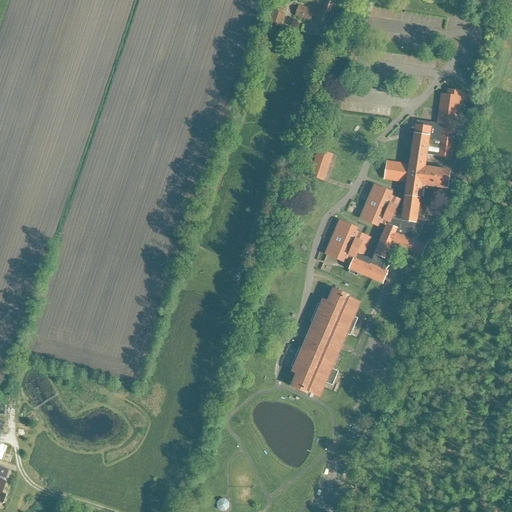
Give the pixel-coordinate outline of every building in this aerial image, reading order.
[(282,14),(286,0),(285,0),(276,0),(269,25),(280,29),(285,15),(282,14)] [(334,3),(326,0),(325,0),(323,9),(319,8),(317,13),(313,12),(313,11),(298,6),(295,17),(310,21),(311,16),(316,17),(314,25),(328,29),(335,5),(334,5),(334,3)] [(487,26),(492,28),(496,20),(490,18),(487,26)] [(425,223),(427,206),(429,194),(436,195),(436,198),(447,199),(451,172),(428,168),(428,167),(425,167),(427,155),(452,159),(462,92),(449,90),(448,96),(442,95),(438,124),(439,124),(438,126),(431,125),(432,123),(418,121),(417,126),(415,126),(414,127),(412,128),(411,130),(410,132),(410,133),(410,135),(410,136),(410,137),(410,139),(411,141),(413,142),(414,143),(411,166),(388,163),(385,178),(409,182),(406,199),(404,211),(397,207),(400,200),(391,196),(393,193),(375,185),(369,200),(372,201),(370,205),(367,204),(361,218),(378,226),(380,222),(387,225),(372,260),(368,257),(363,256),(371,238),(357,232),(358,228),(341,221),(334,235),(338,237),(336,241),(332,240),(326,254),(344,262),(345,258),(353,261),(349,269),(350,269),(349,272),(353,274),(355,275),(357,276),(359,273),(383,283),(383,284),(389,271),(388,271),(386,270),(390,266),(393,267),(395,263),(392,261),(393,256),(396,251),(397,246),(422,257),(428,244),(427,244),(428,240),(424,239),(419,238),(425,223)] [(319,149),(310,176),(325,181),(334,154),(319,149)] [(343,342),(347,334),(351,336),(358,318),(355,316),(360,302),(347,297),(348,295),(333,289),(328,302),(324,300),(322,304),(319,303),(311,321),(313,323),(302,348),(300,347),(291,366),(294,367),(293,371),(297,373),(292,386),(306,392),(307,390),(320,396),(326,383),(333,386),(339,371),(332,368),(343,342)] [(0,479),(5,481),(8,471),(0,467),(0,503),(2,504),(6,494),(0,492),(0,487),(1,488),(4,482),(0,480),(0,479)] [(223,498),(221,498),(219,500),(218,502),(218,504),(219,506),(220,508),(221,509),(224,510),(226,510),(228,509),(229,507),(230,505),(230,503),(229,501),(229,500),(227,498),(225,498),(223,498)]
